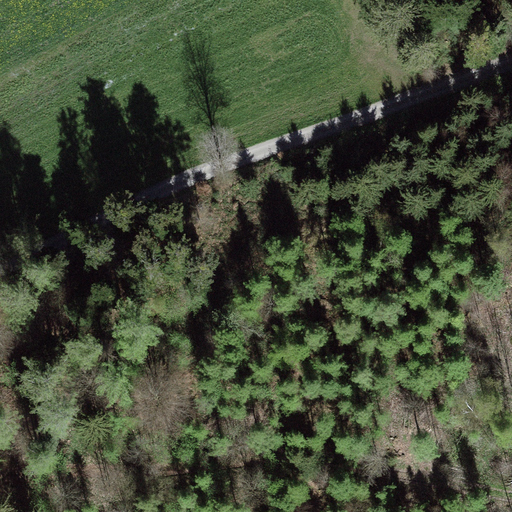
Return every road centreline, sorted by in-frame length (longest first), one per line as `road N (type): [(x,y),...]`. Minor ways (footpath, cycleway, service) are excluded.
road 1 (track): [(511,57),(373,96),(0,271)]
road 2 (track): [(0,468),(347,461),(511,492)]
